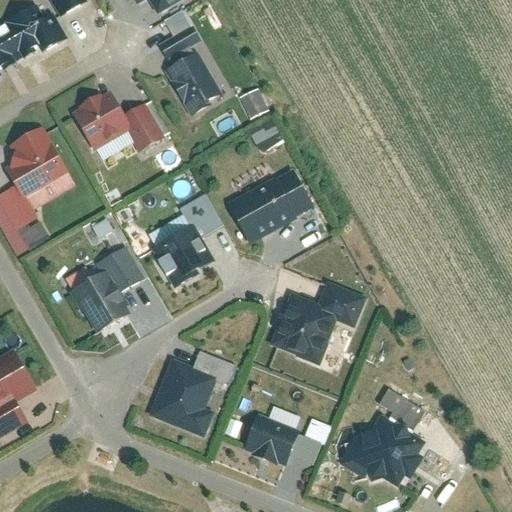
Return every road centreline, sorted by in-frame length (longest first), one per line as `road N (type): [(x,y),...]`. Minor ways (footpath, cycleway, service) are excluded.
road 1 (residential): [(97,415),(124,444),(293,511)]
road 2 (residential): [(97,415),(151,347),(263,275)]
road 3 (residential): [(0,244),(97,415)]
road 4 (residential): [(0,117),(125,42)]
